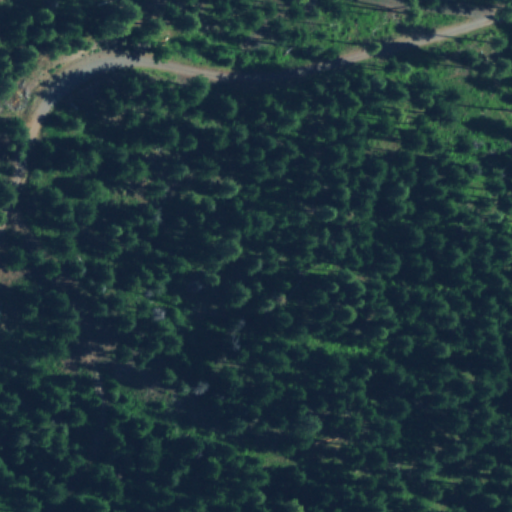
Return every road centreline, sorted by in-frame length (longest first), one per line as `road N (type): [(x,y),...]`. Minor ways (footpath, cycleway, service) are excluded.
road 1 (track): [(0,246),(41,114),(78,70),(132,56),(238,77),(317,68),(511,15)]
road 2 (track): [(52,511),(90,457),(93,387),(71,302),(15,205)]
